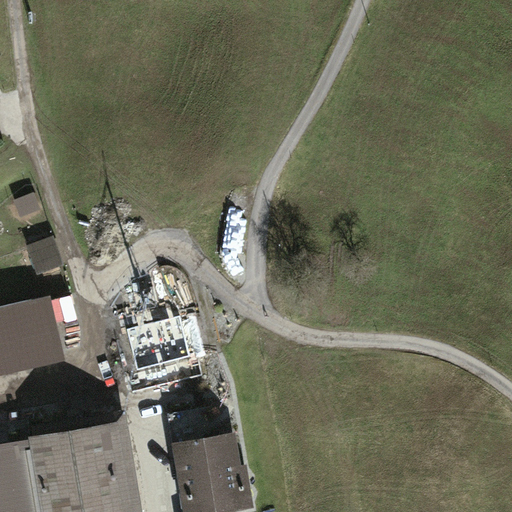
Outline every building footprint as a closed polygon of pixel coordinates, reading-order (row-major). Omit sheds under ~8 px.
[(52,237),(25,245),(34,270),(60,262),(52,237)] [(52,290),(0,302),(0,370),(67,355),(52,290)] [(128,378),(132,395),(208,377),(204,360),(208,359),(194,303),(108,323),(122,379),(128,378)] [(140,511),(124,409),(8,427),(20,511),(140,511)] [(237,427),(170,439),(183,510),(179,511),(207,511),(208,511),(251,504),(237,427)]
